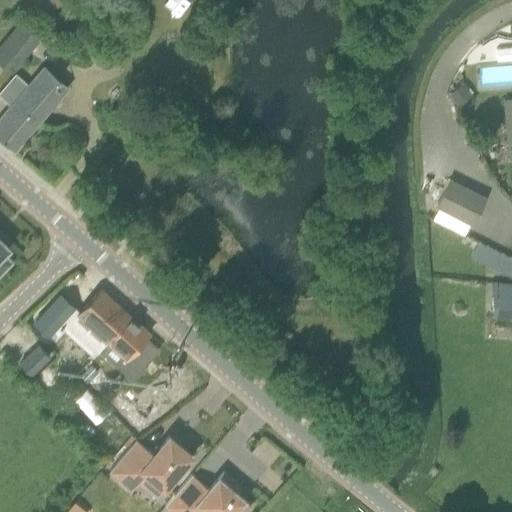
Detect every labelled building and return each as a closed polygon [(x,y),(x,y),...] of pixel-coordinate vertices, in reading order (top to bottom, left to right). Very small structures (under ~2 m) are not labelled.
[(40,38),(20,21),(9,34),(0,44),(0,63),(10,72),(28,51),(40,38)] [(492,60),(511,58),(511,45),(492,47),(492,60)] [(97,55),(94,64),(106,67),(108,58),(97,55)] [(12,76),(0,89),(0,96),(10,105),(0,116),(0,137),(14,149),(27,134),(68,86),(41,64),(23,85),(12,76)] [(511,64),(479,65),(480,88),(511,87),(511,64)] [(462,83),(449,94),(458,105),(471,94),(462,83)] [(507,142),(511,141),(511,99),(503,100),(507,142)] [(470,227),(485,197),(450,179),(434,207),(470,227)] [(0,270),(9,261),(1,253),(7,248),(0,240),(0,238),(0,237),(0,270)] [(511,277),(511,258),(479,240),(471,255),(511,277)] [(511,318),(511,296),(506,296),(505,283),(491,282),(493,317),(511,318)] [(89,347),(98,337),(105,343),(130,316),(100,289),(75,316),(90,329),(80,339),(89,347)] [(30,325),(46,343),(57,354),(72,337),(63,328),(64,327),(48,309),(30,325)] [(158,349),(145,337),(149,333),(130,316),(105,343),(98,350),(131,379),(158,349)] [(19,363),(30,374),(49,355),(38,344),(19,363)] [(46,364),(33,377),(48,391),(61,377),(46,364)] [(145,415),(101,369),(86,384),(103,402),(102,403),(129,431),(145,415)] [(153,401),(162,412),(188,393),(180,382),(153,401)] [(163,488),(191,456),(179,446),(182,443),(173,435),(171,438),(168,436),(158,448),(155,446),(150,452),(136,439),(109,471),(131,490),(139,481),(143,485),(147,484),(152,479),(163,488)] [(191,474),(178,489),(164,505),(171,511),(244,511),(250,506),(228,487),(233,481),(223,472),(206,491),(192,479),(194,476),(191,474)] [(62,511),(83,511),(85,510),(74,500),(62,511)]
